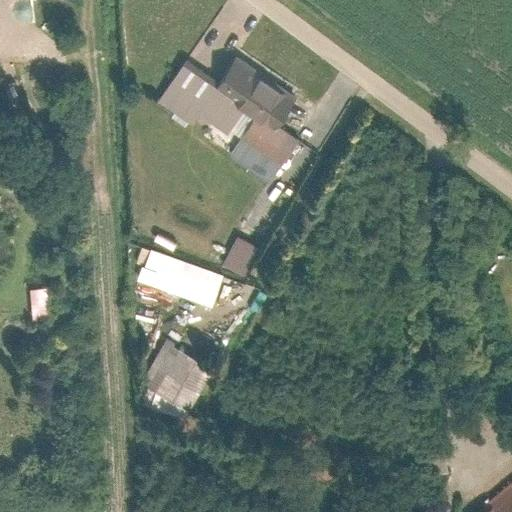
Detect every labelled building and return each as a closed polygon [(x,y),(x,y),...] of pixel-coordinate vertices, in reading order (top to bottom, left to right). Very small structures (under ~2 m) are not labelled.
[(296,96),(238,57),(219,84),(249,104),(260,111),(277,123),(296,96)] [(249,104),(219,84),(186,62),(161,100),(194,122),(199,113),(229,133),(249,104)] [(277,123),(260,111),(244,135),(283,161),(299,137),(277,123)] [(212,303),(223,272),(152,247),(141,277),(212,303)] [(49,288),(32,289),(35,320),(51,319),(49,288)] [(186,413),(213,364),(181,345),(158,386),(151,404),(186,413)] [(427,472),(449,470),(446,442),(424,444),(427,472)] [(511,511),(511,479),(487,501),(491,505),(496,511),(511,511)]
